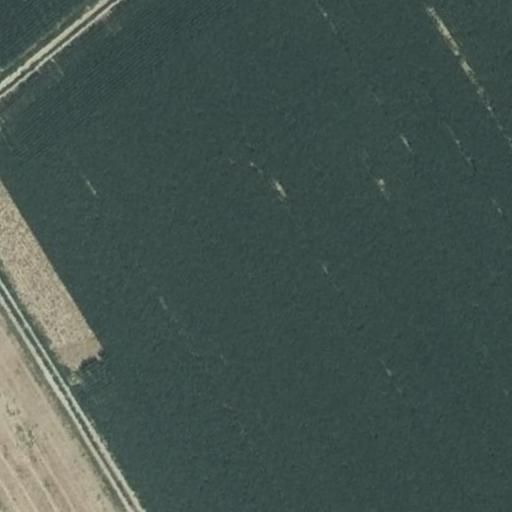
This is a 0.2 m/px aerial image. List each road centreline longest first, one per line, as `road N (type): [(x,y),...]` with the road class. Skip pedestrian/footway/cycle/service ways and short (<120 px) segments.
road 1 (track): [(138,511),(0,285)]
road 2 (track): [(110,0),(0,94)]
